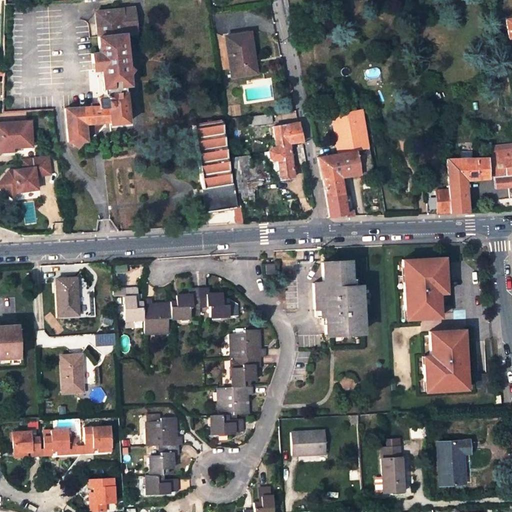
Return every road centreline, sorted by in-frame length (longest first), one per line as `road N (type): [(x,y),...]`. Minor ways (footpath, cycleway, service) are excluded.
road 1 (tertiary): [(319,236),(0,252)]
road 2 (residential): [(319,236),(303,111),(277,0)]
road 3 (tertiary): [(496,228),(319,236)]
road 4 (unknown): [(46,96),(115,246)]
